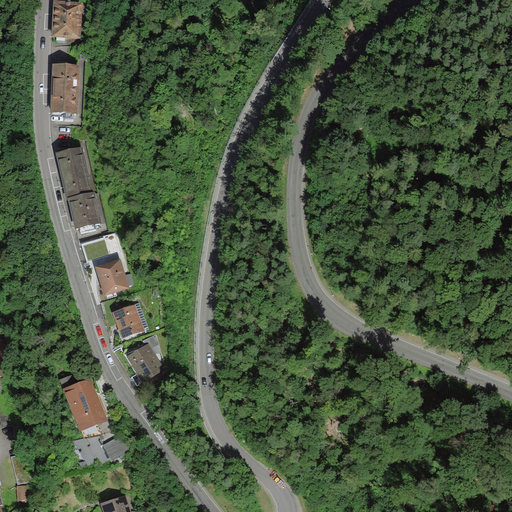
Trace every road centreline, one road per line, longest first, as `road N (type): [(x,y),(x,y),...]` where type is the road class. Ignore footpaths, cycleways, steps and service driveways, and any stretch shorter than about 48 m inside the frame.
road 1 (residential): [(289,511),(281,489),(219,427),(204,295),(213,231),(246,135),(329,0)]
road 2 (residential): [(415,0),(357,51),(315,112),(293,169),(293,240),(302,272),(349,324),(378,344),(511,394)]
road 3 (residential): [(46,0),(42,151),(87,316),(108,376),(211,511)]
